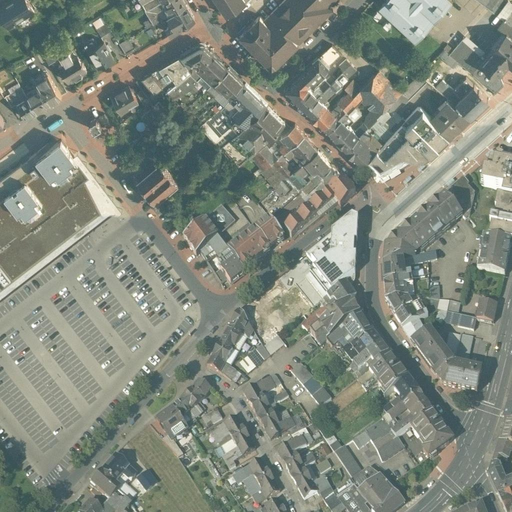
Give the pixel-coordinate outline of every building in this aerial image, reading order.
[(27,0),(10,0),(0,6),(0,14),(8,28),(34,11),(27,0)] [(131,0),(138,10),(144,6),(146,9),(161,0),(131,0)] [(161,0),(146,9),(144,10),(150,19),(153,25),(160,21),(155,13),(161,10),(162,12),(165,10),(163,8),(166,7),(171,14),(172,14),(186,6),(182,0),(161,0)] [(214,0),(225,15),(230,16),(246,3),(246,2),(248,0),(214,0)] [(284,0),(263,21),(259,17),(239,37),(269,66),(276,66),(333,10),(329,5),(334,0),(284,0)] [(449,0),(386,0),(379,8),(415,42),(452,2),(449,0)] [(507,1),(505,0),(477,0),(497,14),(502,8),(507,1)] [(507,1),(502,8),(497,14),(504,19),(505,19),(510,12),(510,11),(511,8),(511,4),(507,1)] [(186,6),(172,14),(177,23),(181,29),(193,22),(193,18),(186,6)] [(381,14),(377,10),(373,15),(377,19),(381,14)] [(153,25),(150,19),(143,23),(147,28),(153,25)] [(511,24),(505,19),(504,19),(497,29),(505,35),(506,34),(511,38),(511,24)] [(392,24),(387,20),(383,24),(388,28),(392,24)] [(105,21),(95,28),(101,37),(111,31),(105,21)] [(177,23),(167,29),(170,35),(181,29),(177,23)] [(485,58),(481,63),(498,78),(499,76),(508,65),(511,67),(511,38),(506,34),(505,35),(485,58)] [(135,48),(129,38),(119,44),(126,54),(135,48)] [(462,38),(449,54),(453,58),(459,62),(472,47),(462,38)] [(104,41),(96,46),(92,39),(85,43),(99,67),(114,58),(110,51),(111,51),(108,44),(106,45),(104,41)] [(202,44),(142,78),(154,93),(162,87),(165,91),(171,87),(212,54),(202,44)] [(332,45),(319,57),(328,67),(341,55),(332,45)] [(498,78),(481,63),(485,58),(472,47),(459,62),(495,93),(503,85),(499,76),(498,78)] [(49,50),(43,54),(49,65),(56,61),(49,50)] [(449,54),(444,50),(438,55),(448,63),(453,58),(449,54)] [(227,67),(212,54),(171,87),(177,95),(202,75),(211,84),(227,67)] [(78,55),(71,59),(69,56),(64,59),(65,62),(59,66),(69,81),(87,70),(78,55)] [(319,57),(287,87),(286,92),(294,100),(308,87),(328,67),(319,57)] [(346,60),(339,66),(343,71),(351,64),(346,60)] [(343,71),(342,72),(347,77),(356,70),(351,64),(343,71)] [(244,84),(227,67),(211,84),(207,88),(224,105),(225,105),(244,84)] [(385,76),(387,74),(381,68),(378,70),(385,76)] [(380,83),(375,89),(373,87),(360,99),(371,109),(366,115),(364,121),(357,129),(355,133),(359,136),(378,116),(377,116),(400,93),(385,76),(378,70),(373,76),(380,83)] [(322,91),(304,109),(313,118),(326,105),(329,103),(325,99),(335,89),(340,84),(347,77),(342,72),(322,91)] [(48,74),(35,82),(39,88),(26,96),(27,98),(36,112),(62,96),(48,74)] [(202,75),(177,95),(182,100),(178,103),(183,109),(206,89),(207,88),(211,84),(202,75)] [(418,75),(403,90),(411,98),(427,82),(418,75)] [(360,88),(355,94),(360,99),(373,87),(375,89),(380,83),(373,76),(360,88)] [(474,85),(473,85),(466,78),(453,90),(460,98),(456,102),(470,117),(488,100),(474,85)] [(325,79),(318,86),(322,91),(330,84),(325,79)] [(352,80),(344,87),(348,91),(338,102),(342,107),(343,106),(355,94),(360,88),(352,80)] [(453,90),(442,81),(436,89),(449,100),(454,104),(456,102),(460,98),(453,90)] [(263,102),(244,84),(225,105),(238,117),(232,124),(235,128),(237,129),(239,131),(245,126),(266,105),(263,102)] [(340,84),(335,89),(338,93),(344,88),(340,84)] [(128,86),(112,96),(121,112),(128,108),(127,107),(137,101),(128,86)] [(313,92),(308,87),(294,100),(304,109),(322,91),(318,86),(314,90),(313,92)] [(177,95),(171,87),(165,91),(162,93),(165,101),(177,95)] [(183,109),(182,109),(186,114),(192,110),(203,123),(219,109),(224,105),(207,88),(206,89),(183,109)] [(400,93),(377,116),(378,116),(383,122),(407,100),(408,101),(411,98),(403,90),(400,93)] [(150,100),(142,91),(137,95),(143,105),(150,100)] [(27,98),(22,101),(20,98),(15,101),(17,104),(11,108),(20,121),(36,112),(27,98)] [(449,100),(431,118),(449,137),(470,117),(456,102),(454,104),(449,100)] [(159,102),(142,116),(151,127),(160,119),(161,120),(169,113),(159,102)] [(332,111),(326,105),(313,118),(327,132),(340,119),(335,114),(342,107),(338,102),(333,107),(332,111)] [(348,111),(340,118),(346,123),(348,121),(349,123),(361,111),(355,104),(348,111)] [(245,126),(239,131),(222,146),(221,147),(239,166),(243,163),(243,162),(250,156),(264,145),(264,144),(285,123),(266,105),(245,126)] [(342,107),(335,114),(340,119),(340,118),(348,111),(343,106),(342,107)] [(393,132),(362,165),(381,183),(432,153),(430,150),(428,149),(433,143),(438,148),(449,137),(431,118),(430,117),(429,117),(420,107),(417,107),(407,118),(411,122),(406,128),(402,124),(393,132)] [(219,109),(203,123),(199,127),(215,145),(218,142),(235,128),(232,124),(219,109)] [(96,118),(102,127),(109,122),(104,114),(96,118)] [(359,136),(346,150),(362,165),(393,132),(389,128),(383,122),(378,116),(359,136)] [(96,118),(89,123),(94,131),(102,127),(96,118)] [(346,123),(340,118),(340,119),(327,132),(346,150),(359,136),(355,133),(346,123)] [(396,122),(389,128),(393,132),(402,124),(402,123),(405,120),(402,118),(397,123),(396,122)] [(295,124),(281,137),(284,141),(286,141),(288,143),(286,145),(285,144),(280,148),(284,152),(304,135),(295,124)] [(235,128),(218,142),(220,144),(222,146),(239,131),(237,129),(235,128)] [(318,150),(304,135),(284,152),(278,157),(263,171),(261,172),(267,180),(275,173),(287,163),(285,161),(293,155),(293,152),(295,150),(305,162),(318,150)] [(0,304),(98,230),(122,211),(77,153),(73,156),(61,140),(54,145),(51,142),(0,180),(0,304)] [(264,145),(250,156),(263,171),(278,157),(274,153),(273,155),(264,144),(264,145)] [(280,148),(274,153),(278,157),(284,152),(280,148)] [(331,166),(318,150),(305,162),(294,171),(285,179),(290,184),(299,177),(307,170),(307,167),(308,165),(318,177),(331,166)] [(492,151),(485,157),(488,160),(494,154),(492,151)] [(161,164),(159,161),(137,179),(140,182),(157,201),(178,183),(161,164)] [(511,166),(491,162),(488,173),(484,172),(482,186),(504,191),(502,199),(511,201),(511,166)] [(287,163),(275,173),(282,182),(285,179),(294,171),(287,163)] [(423,165),(416,171),(419,174),(426,168),(423,165)] [(318,177),(317,178),(324,186),(324,189),(322,189),(317,193),(321,198),(343,179),(331,166),(318,177)] [(275,173),(267,180),(274,189),(282,182),(275,173)] [(307,187),(299,177),(290,184),(299,194),(304,189),(307,187)] [(409,178),(402,184),(405,187),(411,181),(409,178)] [(307,210),(285,229),(293,241),(338,205),(341,208),(356,195),(343,179),(321,198),(307,210)] [(452,180),(445,185),(448,188),(454,183),(452,180)] [(474,195),(462,181),(445,197),(463,218),(465,220),(469,217),(474,195)] [(312,198),(304,189),(299,194),(307,202),(307,203),(313,199),(312,198)] [(313,199),(307,203),(307,202),(303,206),(307,210),(321,198),(317,193),(312,198),(313,199)] [(445,197),(385,248),(383,265),(405,261),(416,258),(416,257),(411,258),(410,255),(411,255),(418,249),(422,253),(463,218),(445,197)] [(498,198),(495,210),(497,211),(494,222),(491,222),(490,226),(492,226),(489,238),(511,243),(511,201),(502,199),(498,198)] [(235,223),(218,238),(228,252),(255,231),(233,203),(225,203),(221,207),(235,223)] [(221,207),(184,240),(197,257),(201,254),(201,253),(218,238),(235,223),(221,207)] [(284,239),(270,220),(256,230),(270,249),(284,239)] [(352,220),(315,249),(326,262),(318,269),(315,271),(328,290),(331,294),(356,275),(356,252),(358,223),(352,220)] [(255,231),(228,252),(235,261),(243,271),(270,249),(256,230),(255,231)] [(489,238),(486,237),(479,271),(505,277),(511,243),(489,238)] [(228,252),(218,238),(201,253),(201,254),(206,262),(215,256),(225,269),(235,261),(228,252)] [(326,262),(315,249),(294,266),(299,273),(313,262),(318,269),(326,262)] [(416,258),(417,265),(434,262),(437,260),(436,253),(416,258)] [(225,269),(221,272),(231,285),(245,274),(243,271),(235,261),(225,269)] [(383,265),(383,266),(384,284),(412,280),(411,276),(405,277),(403,264),(405,263),(405,261),(383,265)] [(427,267),(417,269),(419,279),(429,277),(427,267)] [(295,280),(288,271),(257,296),(264,305),(295,280)] [(322,294),(328,290),(315,271),(284,297),(297,315),(322,294)] [(326,298),(319,303),(325,311),(317,317),(318,318),(321,323),(324,321),(339,310),(350,302),(356,298),(349,288),(354,284),(355,281),(356,275),(331,294),(326,298)] [(412,280),(384,284),(386,301),(391,300),(391,301),(408,299),(406,291),(404,292),(403,288),(413,286),(412,280)] [(328,290),(322,294),(326,298),(331,294),(328,290)] [(408,299),(391,301),(391,300),(386,301),(395,317),(412,308),(421,303),(418,298),(408,299)] [(250,300),(239,309),(248,324),(252,329),(256,327),(257,324),(254,320),(260,316),(250,300)] [(461,304),(450,301),(448,313),(458,315),(461,304)] [(497,305),(480,301),(476,319),(477,320),(493,323),(497,305)] [(339,310),(324,321),(321,323),(317,327),(310,332),(321,346),(343,329),(348,324),(360,316),(350,302),(339,310)] [(412,308),(395,317),(402,328),(411,324),(419,321),(423,319),(428,317),(426,313),(420,315),(420,316),(417,317),(412,308)] [(239,309),(230,326),(243,333),(248,324),(239,309)] [(458,315),(448,313),(446,319),(442,324),(462,328),(465,317),(458,315)] [(371,330),(361,315),(360,316),(348,324),(343,329),(348,336),(346,338),(345,337),(338,343),(338,344),(337,345),(338,347),(343,353),(357,341),(371,330)] [(476,319),(465,317),(462,328),(474,331),(477,320),(476,319)] [(318,318),(313,322),(311,320),(302,327),(308,333),(317,327),(321,323),(318,318)] [(419,321),(411,324),(402,328),(410,341),(425,333),(420,324),(419,321)] [(278,322),(257,337),(264,347),(284,331),(278,322)] [(243,333),(230,326),(225,334),(238,341),(243,333)] [(373,333),(371,330),(357,341),(343,353),(338,357),(340,360),(349,360),(353,364),(380,343),(373,333)] [(444,351),(437,341),(439,339),(437,337),(435,339),(431,332),(411,343),(437,377),(454,365),(444,351)] [(337,333),(327,341),(334,350),(338,347),(337,345),(338,344),(338,343),(336,341),(340,337),(337,333)] [(238,341),(225,334),(221,342),(234,349),(238,341)] [(460,337),(449,334),(446,350),(444,351),(454,365),(460,337)] [(472,337),(461,335),(460,337),(454,365),(464,367),(465,363),(467,364),(472,337)] [(278,336),(264,347),(271,357),(285,346),(278,336)] [(234,349),(221,342),(216,350),(229,357),(234,349)] [(388,353),(380,343),(353,364),(358,370),(371,359),(374,364),(388,353)] [(229,357),(216,350),(212,357),(225,365),(229,357)] [(263,362),(254,351),(247,357),(255,368),(263,362)] [(390,356),(369,371),(374,378),(362,386),(366,392),(377,384),(378,384),(399,368),(390,356)] [(225,365),(212,357),(207,366),(225,376),(229,379),(232,373),(234,370),(225,365)] [(255,368),(247,357),(239,363),(248,374),(255,368)] [(313,378),(301,364),(291,372),(303,386),(313,378)] [(464,367),(454,365),(437,377),(443,386),(477,393),(482,371),(464,367)] [(399,368),(378,384),(387,397),(394,391),(409,381),(399,368)] [(313,378),(303,386),(312,397),(321,389),(313,378)] [(199,380),(193,388),(205,398),(206,397),(211,389),(199,380)] [(419,394),(409,381),(394,391),(397,395),(395,397),(397,400),(400,399),(401,399),(400,403),(403,407),(419,394)] [(261,383),(256,385),(261,394),(266,391),(261,383)] [(256,385),(243,393),(248,401),(261,394),(256,385)] [(205,398),(193,388),(187,395),(197,406),(205,398)] [(216,392),(211,389),(206,397),(210,400),(211,399),(212,400),(214,398),(212,397),(216,392)] [(261,394),(248,401),(253,409),(266,402),(261,394)] [(403,407),(397,411),(401,417),(402,415),(407,411),(410,415),(409,416),(409,418),(408,419),(409,421),(408,421),(407,420),(406,420),(405,421),(398,426),(394,428),(396,430),(392,433),(392,435),(393,437),(394,438),(396,439),(410,428),(432,412),(419,394),(403,407)] [(197,406),(187,395),(180,401),(190,413),(197,406)] [(190,413),(180,401),(172,406),(173,408),(181,419),(190,413)] [(266,402),(253,409),(257,417),(270,410),(266,402)] [(398,403),(391,408),(395,412),(397,411),(403,407),(400,403),(398,403)] [(181,419),(173,408),(157,420),(171,441),(188,430),(181,419)] [(210,427),(223,419),(217,410),(204,417),(210,427)] [(270,410),(257,417),(262,425),(275,418),(270,410)] [(395,412),(380,423),(353,441),(358,449),(367,443),(369,445),(394,428),(398,426),(395,421),(401,417),(397,411),(395,412)] [(432,412),(410,428),(415,435),(418,434),(427,447),(422,451),(428,459),(449,444),(445,438),(449,435),(432,412)] [(237,417),(224,425),(228,433),(241,425),(237,417)] [(275,418),(262,425),(266,433),(279,425),(275,418)] [(511,421),(507,420),(502,443),(511,446),(511,421)] [(289,431),(284,422),(279,425),(284,434),(289,431)] [(224,425),(219,427),(224,436),(229,433),(228,433),(224,425)] [(241,425),(228,433),(229,433),(233,441),(246,433),(241,425)] [(279,425),(266,433),(271,441),(284,434),(279,425)] [(246,433),(233,441),(237,449),(250,441),(246,433)] [(250,441),(237,449),(242,457),(255,450),(250,441)] [(299,450),(295,441),(290,444),(294,452),(295,453),(299,450)] [(511,446),(502,443),(499,442),(492,464),(500,467),(503,459),(508,461),(510,455),(511,454),(511,446)] [(290,444),(277,452),(281,460),(294,452),(290,444)] [(358,467),(344,446),(335,453),(349,473),(358,467)] [(237,449),(233,451),(237,460),(242,457),(237,449)] [(294,452),(281,460),(286,468),(299,460),(295,453),(294,452)] [(299,460),(286,468),(290,476),(303,468),(304,468),(315,462),(314,462),(315,462),(310,454),(299,460)] [(135,476),(114,457),(100,472),(101,472),(120,489),(117,493),(129,503),(136,496),(126,487),(128,484),(128,481),(131,481),(135,476)] [(261,460),(248,467),(253,476),(266,468),(261,460)] [(326,460),(316,466),(321,474),(331,467),(326,460)] [(506,481),(500,467),(492,464),(489,475),(501,502),(511,496),(509,489),(511,487),(511,479),(506,481)] [(253,476),(248,467),(243,470),(248,479),(253,476)] [(358,467),(349,473),(352,479),(361,473),(358,467)] [(266,468),(253,476),(257,484),(270,476),(266,468)] [(303,468),(290,476),(295,484),(308,476),(304,468),(303,468)] [(369,468),(323,500),(331,511),(341,505),(359,493),(358,492),(380,476),(369,468)] [(129,503),(117,493),(120,489),(101,472),(90,484),(94,488),(109,501),(105,506),(111,511),(124,511),(131,505),(129,503)] [(270,476),(257,484),(262,491),(275,484),(270,476)] [(308,476),(295,484),(299,491),(312,484),(308,476)] [(359,493),(341,505),(345,509),(347,511),(394,511),(404,504),(380,476),(358,492),(359,493)] [(322,490),(317,481),(312,484),(317,492),(322,490)] [(275,484),(262,491),(266,500),(280,492),(275,484)] [(312,484),(299,491),(304,500),(317,492),(312,484)] [(109,501),(94,488),(91,492),(105,506),(109,501)] [(262,491),(257,494),(262,502),(266,500),(262,491)] [(278,500),(265,507),(267,511),(276,511),(283,508),(278,500)] [(89,502),(80,511),(111,511),(105,506),(99,511),(89,502)]
